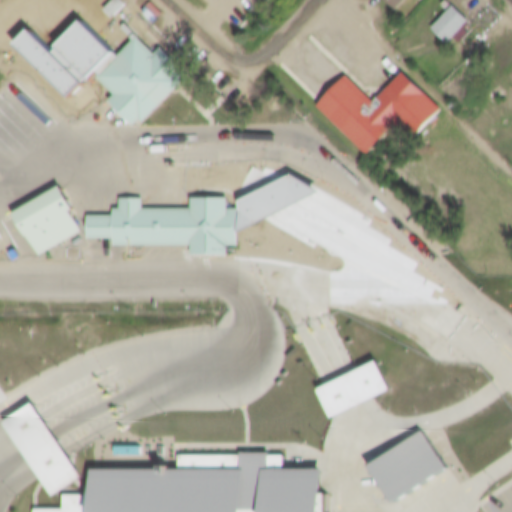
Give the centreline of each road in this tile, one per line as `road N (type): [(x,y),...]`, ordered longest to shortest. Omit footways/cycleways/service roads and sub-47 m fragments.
road 1 (trunk): [(0,272),(349,276)]
road 2 (trunk): [(279,277),(304,297),(368,419),(402,425),(458,408),(510,367)]
road 3 (trunk): [(260,277),(267,314),(252,338),(39,437)]
road 4 (trunk): [(361,192),(289,148),(264,144),(145,143),(89,170)]
road 5 (trunk): [(361,192),(89,170)]
road 6 (trunk): [(349,276),(426,301),(511,368)]
road 7 (residential): [(207,0),(278,58),(337,0)]
road 8 (trunk): [(457,287),(361,192)]
road 9 (trunk): [(349,276),(362,298),(454,345)]
